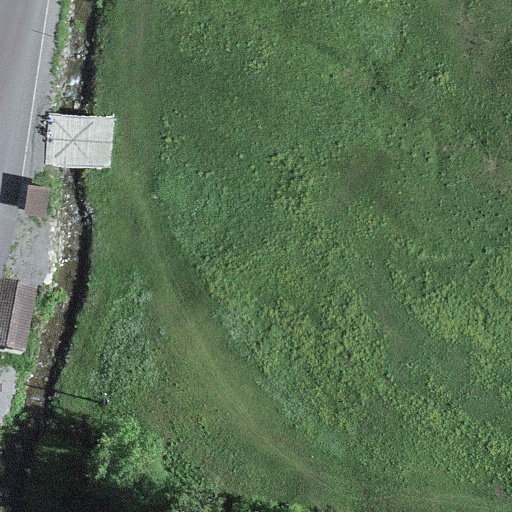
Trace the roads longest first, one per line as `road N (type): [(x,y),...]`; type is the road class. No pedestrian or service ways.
road 1 (track): [(141,0),(136,231),(156,331),(244,459),(305,511)]
road 2 (secondary): [(24,0),(0,132)]
